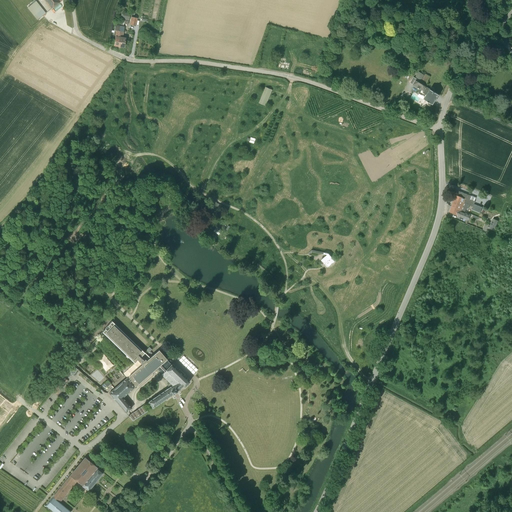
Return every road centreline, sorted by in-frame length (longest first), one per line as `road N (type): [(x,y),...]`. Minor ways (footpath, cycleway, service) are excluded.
road 1 (unclassified): [(438,128),(320,84),(203,62),(122,58),(78,34),(70,0)]
road 2 (unclassified): [(316,511),(432,238),(441,185),(438,128)]
road 3 (track): [(371,382),(350,361),(336,307),(285,261)]
